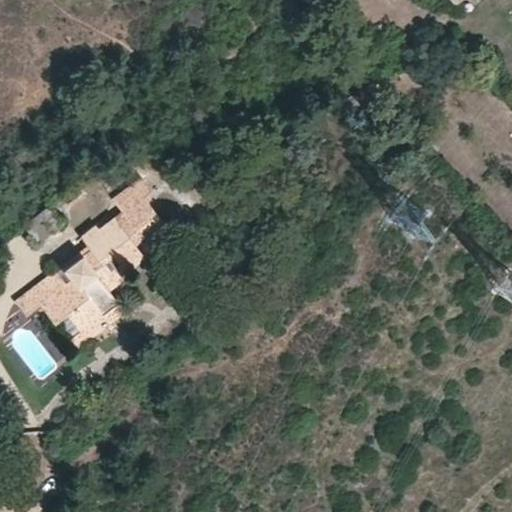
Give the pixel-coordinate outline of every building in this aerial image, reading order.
[(124,311),(106,286),(145,257),(137,246),(149,238),(156,248),(173,235),(145,198),(153,192),(141,178),(118,196),(128,210),(86,241),(89,246),(93,250),(66,271),(71,280),(65,284),(55,271),(16,301),(27,316),(41,304),(56,323),(66,315),(80,332),(105,314),(111,321),(124,311)] [(25,223),(40,243),(61,225),(47,206),(25,223)] [(156,248),(161,254),(177,241),(173,235),(156,248)] [(71,280),(66,271),(93,250),(89,246),(55,271),(65,284),(71,280)] [(41,304),(27,316),(41,334),(56,323),(41,304)] [(105,314),(80,332),(66,315),(56,323),(76,348),(111,321),(105,314)]
